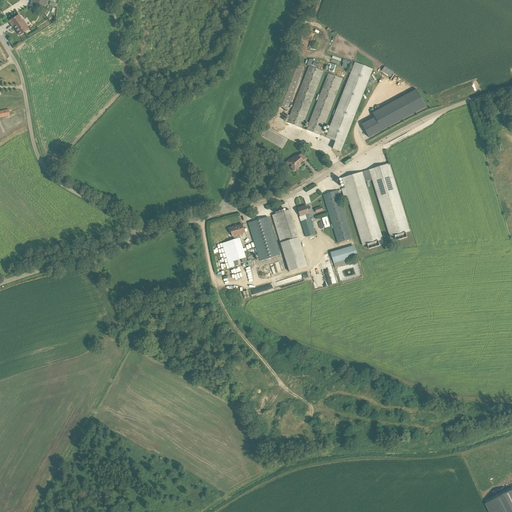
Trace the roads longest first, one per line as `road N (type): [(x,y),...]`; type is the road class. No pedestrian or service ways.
road 1 (track): [(201,218),(221,304),(289,388),(324,410),(374,422),(422,428),(475,420)]
road 2 (unclassified): [(220,212),(285,196),(411,124),(511,88)]
road 3 (unclassified): [(0,37),(23,84),(38,158),(63,186),(141,236)]
road 4 (track): [(511,425),(433,448),(343,449),(269,468)]
road 5 (unclassified): [(301,0),(220,212)]
road 6 (unclassified): [(141,236),(0,284)]
